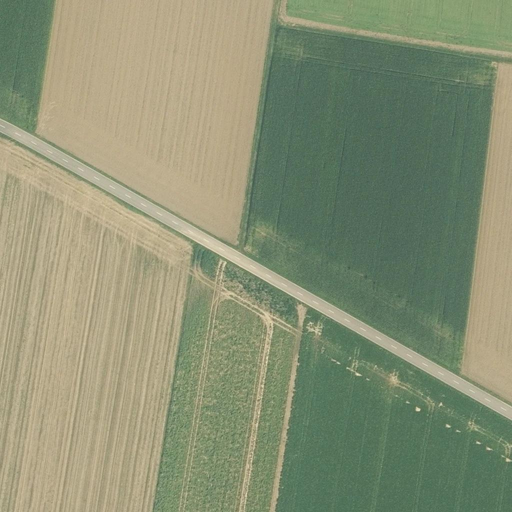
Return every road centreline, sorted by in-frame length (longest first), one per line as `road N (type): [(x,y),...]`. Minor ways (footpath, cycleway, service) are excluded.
road 1 (unclassified): [(511,413),(0,128)]
road 2 (track): [(511,62),(276,27),(241,261)]
